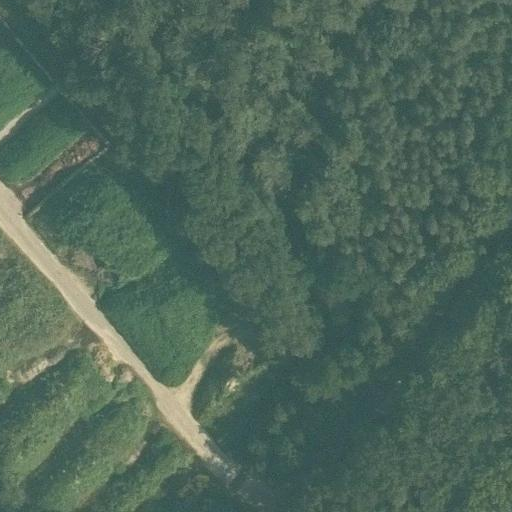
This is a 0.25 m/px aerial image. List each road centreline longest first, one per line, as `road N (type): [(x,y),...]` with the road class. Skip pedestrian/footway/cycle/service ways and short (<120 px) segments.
road 1 (unclassified): [(285,511),(511,215)]
road 2 (track): [(462,511),(378,389)]
